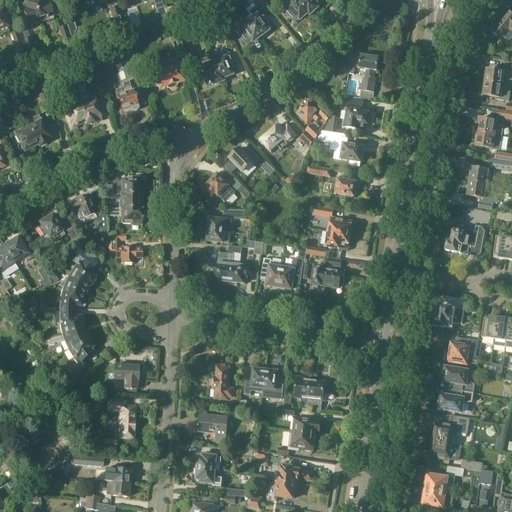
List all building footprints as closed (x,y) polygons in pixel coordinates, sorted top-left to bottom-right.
[(41,20),(34,0),(33,1),(32,0),(29,0),(28,0),(28,3),(22,4),(29,27),(35,25),(34,23),(41,20)] [(34,0),(41,20),(47,18),(48,21),(54,19),(47,0),(35,0),(34,0)] [(167,17),(164,10),(161,0),(152,0),(153,0),(159,19),(167,17)] [(205,0),(193,0),(195,7),(192,8),(195,15),(198,14),(198,15),(209,11),(205,0)] [(295,23),(307,13),(295,0),(285,0),(285,1),(279,6),(295,23)] [(295,0),(307,13),(309,15),(309,14),(312,14),(315,11),(315,9),(317,7),(313,3),(315,1),(314,0),(295,0)] [(120,16),(117,7),(110,9),(113,18),(119,16),(120,16)] [(253,17),(248,21),(260,38),(267,33),(266,32),(271,28),(268,24),(269,23),(263,16),(262,17),(259,13),(260,12),(256,7),(249,12),(253,17)] [(164,10),(167,17),(169,23),(177,20),(176,18),(174,18),(171,8),(164,10)] [(0,35),(10,33),(3,10),(0,11),(0,35)] [(511,12),(509,11),(504,18),(492,32),(501,39),(509,29),(511,31),(511,12)] [(119,16),(113,18),(114,20),(119,37),(125,34),(119,16)] [(177,20),(169,23),(171,29),(179,26),(177,20)] [(254,43),(260,38),(248,21),(241,26),(239,23),(234,26),(237,29),(236,30),(240,34),(239,35),(244,42),(245,41),(248,46),(253,42),(254,43)] [(224,25),(228,33),(233,31),(229,22),(224,25)] [(223,36),(228,33),(224,25),(219,27),(223,36)] [(70,41),(65,26),(59,28),(63,43),(70,41)] [(179,41),(175,29),(168,31),(172,43),(179,41)] [(27,55),(23,40),(20,31),(9,35),(17,58),(27,55)] [(353,35),(348,40),(353,45),(358,40),(353,35)] [(29,38),(23,40),(27,55),(34,52),(29,38)] [(139,76),(130,49),(116,54),(119,65),(121,65),(125,80),(139,76)] [(214,62),(215,65),(221,79),(236,73),(227,51),(220,54),(222,59),(214,62)] [(361,55),(361,56),(356,55),(353,58),(352,67),(350,67),(348,69),(350,70),(349,74),(354,75),(355,68),(359,68),(359,69),(367,70),(365,78),(364,77),(363,84),(360,84),(359,91),(374,93),(376,79),(374,79),(376,71),(377,71),(379,58),(361,55)] [(179,65),(177,58),(160,63),(163,70),(154,73),(159,89),(184,82),(180,65),(179,65)] [(191,69),(196,67),(193,58),(188,60),(191,69)] [(221,79),(215,65),(208,68),(206,63),(199,66),(208,87),(222,82),(221,79)] [(341,63),(337,68),(346,77),(349,74),(349,71),(341,63)] [(346,77),(337,68),(332,72),(342,81),(346,77)] [(487,70),(485,83),(511,87),(511,81),(511,71),(501,70),(501,72),(487,70)] [(99,96),(105,94),(98,74),(92,76),(99,96)] [(117,96),(121,109),(120,109),(121,114),(127,112),(132,110),(132,112),(137,110),(137,109),(137,108),(129,81),(122,84),(123,88),(116,91),(117,96)] [(510,96),(511,87),(485,83),(483,96),(497,98),(497,100),(509,101),(510,97),(510,96)] [(50,107),(47,96),(45,91),(38,94),(43,109),(50,107)] [(47,96),(50,107),(52,111),(58,109),(53,94),(47,96)] [(91,94),(77,98),(79,104),(79,105),(85,124),(86,125),(101,120),(93,96),(92,97),(91,94)] [(77,127),(85,124),(79,105),(74,106),(73,103),(63,106),(72,130),(77,128),(77,127)] [(327,122),(332,118),(318,104),(314,109),(308,103),(298,115),(308,125),(314,119),(317,122),(321,117),(327,122)] [(369,122),(370,118),(368,116),(368,115),(365,114),(366,108),(363,108),(349,106),(346,126),(343,125),(343,127),(361,130),(362,124),(367,124),(367,123),(369,122)] [(29,128),(38,145),(39,147),(41,146),(41,148),(46,145),(45,144),(47,143),(47,142),(51,140),(44,127),(45,126),(43,121),(41,122),(38,116),(26,122),(29,128)] [(478,131),(478,132),(496,135),(502,136),(504,122),(480,118),(479,124),(478,124),(477,131),(478,131)] [(15,132),(21,144),(20,145),(19,146),(19,147),(19,148),(19,149),(19,150),(20,151),(21,152),(22,152),(23,152),(24,152),(25,152),(38,145),(29,128),(26,122),(20,125),(22,128),(15,132)] [(288,145),(287,145),(298,136),(287,124),(282,128),(280,126),(268,137),(266,135),(260,140),(271,153),(277,147),(281,151),(288,145)] [(312,125),(306,131),(315,140),(320,134),(312,125)] [(319,142),(331,143),(332,133),(322,132),(319,137),(319,142)] [(502,136),(496,135),(478,132),(476,146),(500,150),(502,136)] [(306,133),(300,139),(309,147),(314,141),(306,133)] [(333,133),(332,133),(331,138),(329,151),(335,152),(333,160),(341,161),(342,159),(350,161),(350,165),(360,167),(363,148),(345,145),(347,135),(336,134),(333,133)] [(261,159),(252,151),(247,156),(240,149),(236,153),(234,151),(229,156),(231,158),(229,159),(231,160),(238,167),(243,172),(252,163),(254,166),(261,159)] [(511,155),(496,153),(494,160),(511,162),(511,155)] [(231,160),(224,167),(231,174),(238,167),(231,160)] [(511,163),(489,160),(488,169),(511,172),(511,163)] [(306,173),(330,177),(331,170),(307,166),(306,173)] [(472,169),(470,182),(487,185),(489,171),(472,169)] [(236,192),(233,190),(218,175),(217,176),(215,175),(212,178),(213,180),(208,185),(211,188),(209,190),(209,192),(212,195),(214,195),(216,193),(226,202),(236,192)] [(243,185),(233,176),(228,181),(238,190),(243,185)] [(291,176),(285,182),(290,187),(296,180),(291,176)] [(114,198),(114,194),(122,194),(122,195),(121,195),(121,196),(142,196),(142,189),(143,189),(143,181),(140,181),(138,178),(132,179),(131,181),(122,181),(122,187),(113,187),(108,187),(108,198),(114,198)] [(355,190),(356,183),(333,179),(330,193),(354,197),(354,196),(356,195),(357,194),(357,192),(356,191),(355,190)] [(468,196),(480,198),(479,203),(484,204),(484,203),(492,204),(492,200),(495,186),(487,185),(470,182),(468,196)] [(91,221),(98,218),(88,196),(74,202),(82,220),(83,220),(84,223),(91,221)] [(142,196),(121,196),(121,209),(142,209),(142,196)] [(334,210),(328,209),(322,208),(315,207),(314,213),(333,216),(334,210)] [(142,209),(121,209),(108,209),(108,217),(122,217),(122,224),(142,224),(142,209)] [(247,214),(224,211),(223,217),(246,221),(247,214)] [(511,222),(511,218),(511,217),(511,214),(497,212),(496,220),(511,222)] [(107,221),(106,214),(106,213),(98,216),(99,231),(102,240),(108,237),(107,234),(107,221)] [(64,234),(53,215),(40,223),(42,225),(38,227),(43,236),(47,233),(53,243),(65,236),(64,234)] [(209,230),(225,232),(226,227),(231,228),(232,221),(210,218),(209,230)] [(331,219),(329,232),(337,233),(337,235),(350,237),(352,223),(331,219)] [(446,251),(468,255),(468,254),(470,254),(470,256),(477,257),(481,254),(485,233),(482,228),(476,226),(475,232),(472,232),(473,230),(463,229),(464,227),(454,225),(451,242),(447,242),(446,251)] [(78,237),(73,228),(66,232),(71,242),(78,237)] [(225,232),(209,230),(207,241),(230,244),(231,232),(225,232)] [(337,233),(329,232),(327,247),(333,248),(332,251),(342,252),(343,246),(348,247),(350,237),(337,235),(337,233)] [(108,254),(116,254),(116,258),(123,258),(122,264),(134,264),(134,258),(142,259),(142,250),(134,249),(124,248),(124,247),(120,247),(120,241),(115,241),(115,235),(113,235),(108,239),(108,254)] [(499,259),(506,260),(509,239),(497,237),(494,256),(500,257),(499,259)] [(5,247),(4,247),(14,263),(23,257),(26,262),(30,260),(18,239),(12,243),(9,241),(5,243),(5,247)] [(85,255),(90,251),(84,243),(79,248),(85,255)] [(254,255),(262,256),(262,254),(264,244),(256,243),(254,255)] [(14,263),(4,247),(3,248),(0,246),(0,271),(3,276),(7,274),(4,269),(14,263)] [(326,257),(327,250),(308,247),(307,255),(326,257)] [(234,254),(228,254),(213,252),(210,278),(212,279),(212,280),(220,281),(219,283),(228,284),(230,273),(232,273),(234,254)] [(241,259),(240,259),(241,255),(234,254),(232,273),(230,273),(228,284),(237,285),(237,283),(245,284),(245,282),(247,282),(249,266),(240,265),(241,259)] [(47,255),(39,260),(43,267),(51,261),(47,255)] [(78,267),(73,274),(90,285),(94,279),(98,274),(82,259),(81,260),(77,256),(72,262),(78,267)] [(325,286),(330,259),(324,258),(323,268),(315,266),(312,284),(313,284),(314,286),(319,287),(320,285),(325,286)] [(342,261),(330,259),(325,286),(338,288),(339,287),(340,285),(343,285),(346,271),(333,269),(333,266),(341,268),(342,261)] [(273,290),(278,291),(283,265),(271,263),(272,262),(264,260),(260,280),(268,281),(267,287),(272,288),(273,290)] [(291,291),(292,285),(300,286),(303,266),(302,266),(303,262),(294,260),(293,267),(283,265),(278,291),(284,292),(285,290),(291,291)] [(312,264),(306,263),(304,279),(310,280),(312,264)] [(58,286),(65,288),(85,295),(87,289),(90,285),(73,274),(68,283),(67,283),(64,281),(58,286)] [(43,281),(39,283),(42,288),(51,283),(48,278),(43,281)] [(6,279),(0,283),(1,285),(6,292),(11,288),(6,279)] [(61,303),(61,311),(72,312),(73,306),(82,307),(83,300),(85,295),(65,288),(63,298),(58,298),(58,303),(61,303)] [(463,324),(465,310),(440,306),(438,318),(435,317),(433,333),(444,334),(445,327),(453,328),(454,323),(463,324)] [(37,310),(22,310),(22,317),(37,318),(37,310)] [(64,335),(84,329),(83,329),(82,323),(82,317),(72,317),(72,312),(61,311),(61,314),(54,314),(56,324),(62,324),(64,335)] [(482,338),(483,338),(483,339),(485,344),(494,346),(498,319),(491,318),(490,320),(485,319),(482,338)] [(506,347),(510,321),(510,323),(504,322),(505,320),(498,319),(494,346),(506,347)] [(69,349),(70,350),(88,340),(87,339),(85,334),(84,329),(64,335),(46,340),(47,345),(50,346),(66,342),(69,349)] [(91,345),(88,340),(70,350),(75,357),(73,359),(77,364),(73,367),(78,374),(87,367),(82,361),(95,351),(91,345)] [(468,357),(472,357),(473,353),(469,353),(470,346),(451,343),(450,354),(468,357)] [(467,365),(468,357),(450,354),(448,362),(467,365)] [(137,381),(138,367),(129,366),(129,365),(125,365),(125,366),(114,366),(114,380),(124,380),(124,389),(136,390),(136,381),(137,381)] [(234,398),(235,390),(230,390),(228,388),(230,366),(218,365),(217,378),(214,378),(213,390),(216,390),(215,399),(227,400),(228,398),(234,398)] [(449,383),(448,389),(474,394),(475,385),(467,381),(469,371),(445,367),(443,382),(449,383)] [(251,397),(251,393),(263,394),(264,390),(266,370),(254,369),(252,384),(246,383),(244,396),(251,397)] [(278,372),(266,370),(264,390),(263,394),(263,396),(270,397),(270,395),(275,395),(278,372)] [(4,375),(8,384),(16,380),(11,371),(4,375)] [(298,404),(304,404),(309,405),(309,399),(311,381),(303,381),(304,378),(297,377),(295,398),(299,398),(298,404)] [(73,385),(67,378),(60,385),(66,392),(73,385)] [(324,383),(311,381),(309,399),(309,405),(304,404),(304,410),(321,412),(322,401),(325,401),(326,393),(324,392),(324,383)] [(473,403),(474,394),(448,389),(447,396),(441,395),(438,410),(462,413),(464,404),(473,403)] [(81,400),(72,406),(77,413),(86,408),(81,400)] [(134,440),(136,406),(125,405),(125,402),(108,401),(107,413),(115,413),(118,411),(121,412),(121,416),(119,418),(118,429),(120,431),(120,439),(134,440)] [(226,442),(228,418),(200,415),(199,433),(218,434),(217,441),(226,442)] [(434,441),(453,444),(455,432),(468,434),(470,419),(454,416),(453,427),(436,424),(434,441)] [(294,432),(315,434),(318,435),(320,422),(296,419),(294,432)] [(315,434),(294,432),(292,449),(313,451),(315,434)] [(51,451),(57,460),(75,448),(69,439),(51,451)] [(119,449),(119,440),(104,439),(104,446),(107,446),(107,448),(119,449)] [(453,444),(434,441),(431,456),(451,459),(453,444)] [(278,448),(277,456),(288,457),(290,450),(278,448)] [(103,468),(104,458),(70,455),(69,465),(103,468)] [(197,469),(215,471),(215,464),(221,464),(221,458),(216,458),(216,457),(203,456),(202,459),(198,458),(197,469)] [(483,464),(478,463),(463,461),(462,469),(481,472),(483,464)] [(278,474),(277,480),(300,484),(301,480),(310,482),(311,482),(312,482),(313,481),(314,481),(314,480),(315,480),(315,479),(315,478),(315,477),(315,476),(315,475),(314,474),(313,474),(312,473),(293,470),(293,468),(285,467),(285,468),(282,468),(281,475),(278,474)] [(444,478),(428,476),(427,481),(424,481),(424,483),(422,483),(421,487),(423,488),(423,489),(445,493),(446,485),(454,486),(455,476),(463,477),(464,469),(446,467),(444,478)] [(106,469),(104,482),(109,482),(113,482),(129,484),(131,471),(112,469),(106,469)] [(214,478),(215,471),(197,469),(196,480),(201,481),(200,483),(213,484),(213,487),(221,487),(222,478),(214,478)] [(464,470),(463,477),(475,479),(476,472),(464,470)] [(494,473),(482,471),(476,508),(473,507),(472,511),(490,511),(491,510),(488,509),(494,473)] [(299,493),(300,484),(277,480),(275,496),(295,500),(296,492),(299,493)] [(510,511),(511,505),(511,496),(502,495),(504,481),(498,480),(495,497),(501,497),(498,511),(510,511)] [(108,488),(107,495),(111,496),(128,497),(128,496),(129,496),(130,490),(129,490),(129,484),(113,482),(109,482),(108,488)] [(445,493),(423,489),(422,491),(420,492),(420,496),(421,497),(421,499),(424,499),(423,505),(451,509),(454,495),(445,493)] [(228,490),(227,497),(246,498),(246,492),(228,490)] [(15,495),(18,500),(25,496),(24,493),(22,494),(21,492),(15,495)] [(87,496),(86,502),(99,504),(100,498),(87,496)] [(236,498),(224,497),(224,504),(235,505),(236,498)] [(86,502),(85,509),(98,511),(99,504),(86,502)] [(261,504),(249,502),(248,509),(260,511),(261,504)]
